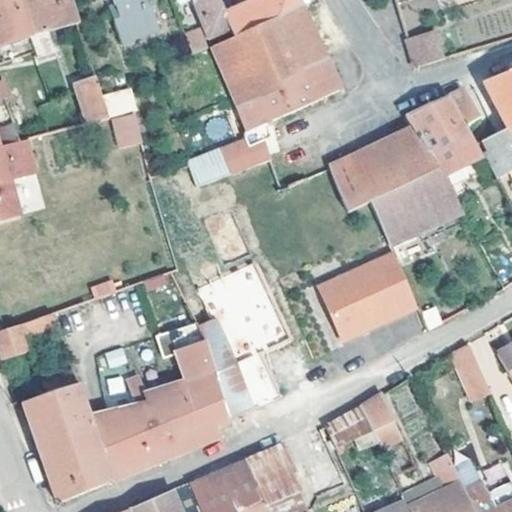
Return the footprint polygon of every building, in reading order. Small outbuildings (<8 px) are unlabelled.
[(0,0),(0,46),(26,38),(14,0),(0,0)] [(66,0),(14,0),(26,38),(33,58),(51,52),(44,31),(74,22),(66,0)] [(154,27),(143,0),(107,0),(108,2),(111,10),(105,12),(115,40),(154,27)] [(189,0),(200,29),(178,37),(185,56),(202,48),(198,40),(223,28),(218,11),(213,0),(189,0)] [(213,0),(218,11),(243,0),(213,0)] [(243,0),(218,11),(223,28),(226,37),(295,5),(293,0),(243,0)] [(410,0),(391,0),(403,40),(422,33),(410,0)] [(111,10),(108,2),(102,5),(105,12),(111,10)] [(320,57),(295,5),(226,37),(206,46),(232,101),(320,57)] [(431,30),(422,33),(403,40),(412,67),(441,58),(431,30)] [(327,72),(320,57),(232,101),(245,128),(246,130),(255,126),(267,120),(334,89),(335,88),(327,72)] [(511,69),(480,81),(504,127),(481,140),(488,153),(503,145),(511,164),(511,69)] [(69,83),(82,125),(104,119),(91,76),(69,83)] [(0,99),(9,96),(2,79),(0,79),(0,99)] [(402,116),(408,126),(450,193),(456,190),(460,188),(456,180),(451,170),(479,157),(460,125),(475,116),(460,88),(426,104),(418,108),(402,116)] [(135,112),(110,118),(117,148),(143,142),(135,112)] [(275,144),(270,127),(267,120),(255,126),(263,149),(275,144)] [(99,123),(78,130),(86,154),(107,148),(99,123)] [(267,160),(263,149),(255,126),(246,130),(245,128),(242,129),(240,132),(238,135),(238,139),(240,143),(183,164),(194,186),(267,160)] [(453,198),(450,193),(408,126),(383,137),(357,150),(325,165),(343,210),(364,201),(385,243),(459,208),(453,198)] [(13,134),(0,137),(0,146),(15,143),(13,134)] [(30,139),(15,143),(0,146),(0,217),(18,212),(7,177),(37,173),(30,139)] [(511,164),(503,145),(488,153),(484,154),(490,165),(497,178),(511,169),(511,164)] [(484,154),(479,157),(451,170),(456,180),(490,165),(484,154)] [(394,246),(401,263),(427,252),(420,235),(394,246)] [(315,288),(339,340),(413,305),(390,253),(315,288)] [(253,263),(223,277),(244,325),(259,318),(269,342),(285,335),(253,263)] [(90,286),(94,299),(116,292),(112,279),(90,286)] [(429,304),(416,311),(417,312),(423,328),(438,320),(429,304)] [(50,312),(15,326),(21,342),(55,328),(50,312)] [(210,319),(192,326),(224,417),(242,409),(210,319)] [(224,417),(192,326),(191,323),(154,336),(161,358),(174,353),(183,378),(143,393),(137,376),(124,381),(132,404),(89,421),(110,480),(218,434),(214,423),(225,419),(224,417)] [(15,326),(0,331),(0,359),(0,360),(25,350),(21,342),(15,326)] [(465,340),(447,351),(468,395),(486,387),(465,340)] [(511,342),(497,351),(500,357),(511,349),(511,342)] [(122,347),(101,354),(106,370),(127,362),(122,347)] [(511,349),(500,357),(511,376),(511,349)] [(75,383),(20,401),(41,459),(55,502),(110,480),(89,421),(75,383)] [(370,398),(359,405),(370,427),(381,421),(370,398)] [(359,405),(340,415),(350,437),(370,427),(359,405)] [(340,415),(322,424),(333,446),(350,437),(340,415)] [(281,441),(216,469),(235,511),(298,488),(291,471),(294,469),(281,441)] [(432,468),(442,487),(460,479),(450,460),(432,468)] [(511,483),(505,468),(480,481),(495,510),(511,502),(511,483)] [(216,469),(186,482),(200,511),(232,511),(235,511),(216,469)] [(460,479),(442,487),(406,504),(409,511),(476,511),(464,488),(460,479)] [(511,511),(511,502),(495,510),(480,481),(464,488),(476,511),(511,511)] [(306,511),(307,511),(302,498),(298,488),(235,511),(236,511),(306,511)] [(178,511),(168,490),(125,508),(127,511),(178,511)] [(403,498),(374,511),(409,511),(406,504),(403,498)]
